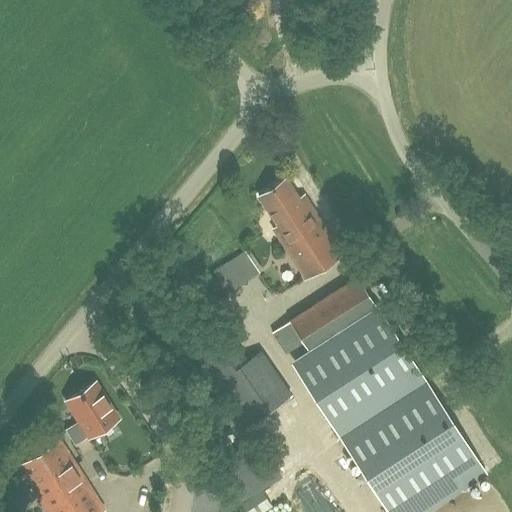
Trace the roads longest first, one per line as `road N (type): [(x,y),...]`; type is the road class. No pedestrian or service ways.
road 1 (unclassified): [(254,92),(255,112),(0,416)]
road 2 (unclassified): [(511,276),(403,148),(379,79)]
road 3 (unknown): [(87,313),(168,422),(184,467),(181,511)]
road 4 (unclassified): [(379,79),(254,92)]
